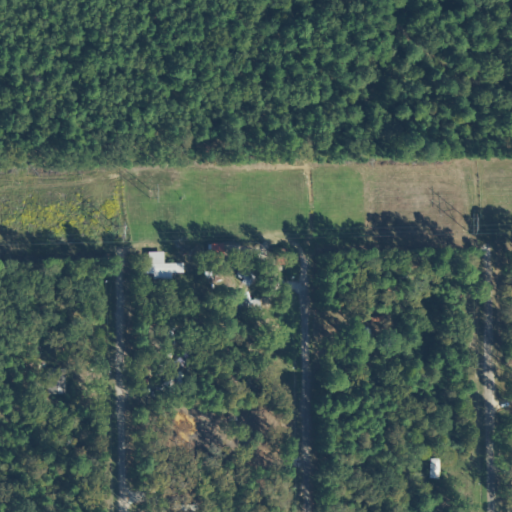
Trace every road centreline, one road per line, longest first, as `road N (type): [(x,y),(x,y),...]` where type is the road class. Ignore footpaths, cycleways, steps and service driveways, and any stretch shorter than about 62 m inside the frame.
road 1 (residential): [(493,511),(492,263)]
road 2 (residential): [(102,511),(101,283)]
road 3 (residential): [(290,511),(289,317)]
